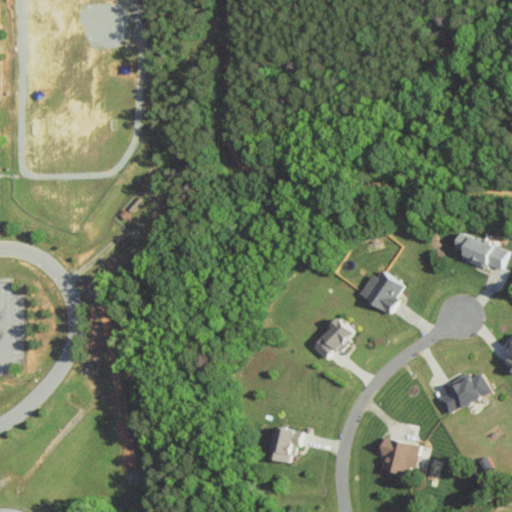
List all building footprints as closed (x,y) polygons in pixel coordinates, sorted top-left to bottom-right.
[(503,268),(510,248),(461,231),(456,246),(466,250),(464,258),(489,266),(490,263),(503,268)] [(389,312),(406,285),(379,267),(361,294),(389,312)] [(339,350),(356,332),(340,316),(312,345),(325,357),(335,346),(339,350)] [(482,372),(472,376),(470,372),(449,382),(453,391),(441,396),(448,412),(492,392),(482,372)] [(289,461),(290,453),(298,454),(302,429),(275,425),(270,457),(289,461)] [(416,467),(420,444),(385,436),(381,454),(385,454),(382,469),(408,474),(409,465),(416,467)]
